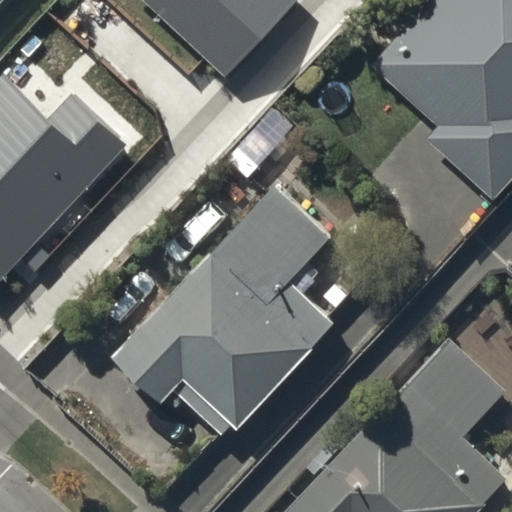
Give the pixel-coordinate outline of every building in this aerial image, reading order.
[(0,0),(0,14),(12,0),(0,0)] [(139,0),(231,83),(305,0),(139,0)] [(511,0),(440,0),(375,72),(441,131),(430,144),(496,203),(511,185),(511,0)] [(268,110),(304,69),(274,43),(238,85),(268,110)] [(0,290),(136,153),(81,99),(52,128),(6,82),(0,88),(0,290)] [(279,189),(116,365),(164,409),(174,398),(224,443),(234,432),(240,437),(337,332),(291,288),(335,241),(279,189)] [(451,326),(282,501),(293,511),(464,511),(507,468),(460,423),(504,377),(451,326)]
